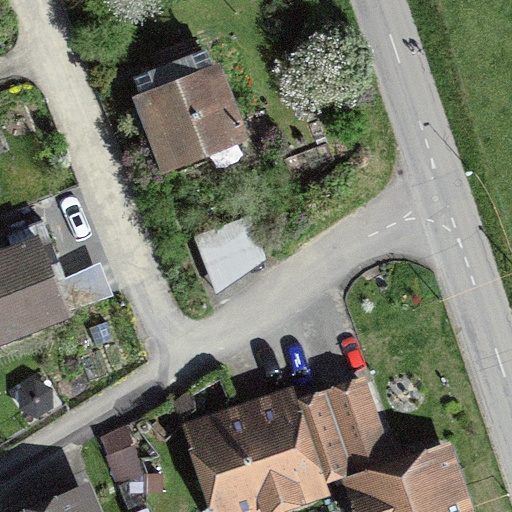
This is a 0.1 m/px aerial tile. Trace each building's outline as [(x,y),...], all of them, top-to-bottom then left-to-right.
[(202,40),(133,69),(171,157),(239,128),(202,40)] [(31,241),(0,251),(0,343),(60,324),(31,241)] [(356,379),(318,391),(345,469),(359,511),(454,511),(433,449),(386,465),(356,379)] [(318,391),(191,437),(217,511),(226,511),(345,469),(318,391)] [(93,511),(82,484),(11,511),(93,511)]
